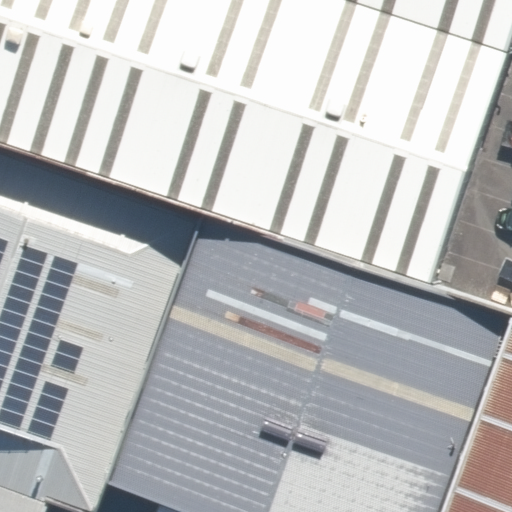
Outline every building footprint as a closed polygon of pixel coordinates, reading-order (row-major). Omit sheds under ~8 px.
[(511,0),(0,0),(0,146),(201,213),(423,283),(511,38),(511,0)] [(0,146),(0,484),(49,501),(80,511),(96,511),(105,484),(201,213),(0,146)] [(511,511),(511,314),(201,213),(105,484),(162,503),(189,511),(511,511)] [(0,511),(45,511),(49,501),(0,484),(0,511)] [(189,511),(162,503),(158,511),(189,511)]
